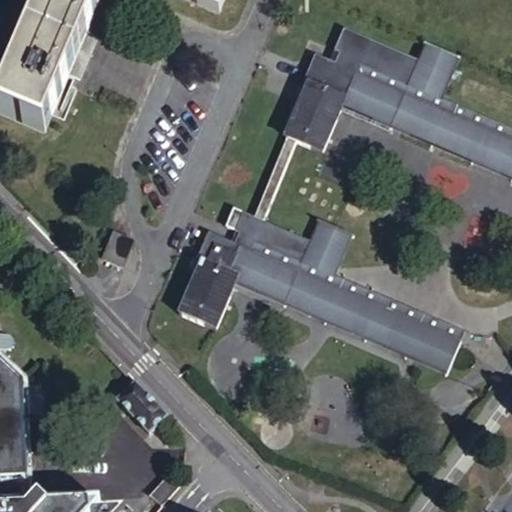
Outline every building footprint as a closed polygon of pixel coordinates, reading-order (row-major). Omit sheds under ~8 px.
[(43,0),(0,100),(0,109),(48,130),(104,0),(43,0)] [(197,0),(220,9),(223,0),(197,0)] [(256,217),(270,223),(303,144),(329,156),(349,109),(511,178),(511,126),(446,98),(463,58),(430,44),(423,62),(348,29),(339,50),(343,52),(337,65),(318,56),(301,95),(306,97),(288,138),(290,139),(256,217)] [(239,231),(247,214),(237,209),(229,228),(239,231)] [(247,214),(239,231),(243,233),(238,244),(212,233),(195,272),(199,274),(182,314),(219,329),(239,285),(461,380),(480,334),(340,274),(356,235),(326,222),(317,244),(270,223),(256,217),(247,214)] [(105,258),(124,266),(134,242),(116,234),(105,258)] [(0,346),(6,347),(9,347),(12,346),(13,345),(15,343),(15,340),(15,337),(14,334),(12,333),(8,332),(6,332),(0,331),(0,346)] [(0,478),(2,481),(30,479),(25,382),(0,357),(0,478)] [(42,381),(28,382),(30,422),(44,417),(42,381)] [(171,418),(137,384),(118,403),(140,425),(151,438),(171,418)] [(184,480),(172,469),(151,494),(163,504),(184,480)] [(0,511),(86,511),(101,496),(100,487),(54,490),(41,490),(14,492),(13,494),(12,495),(10,497),(1,498),(2,505),(0,505),(0,511)]
